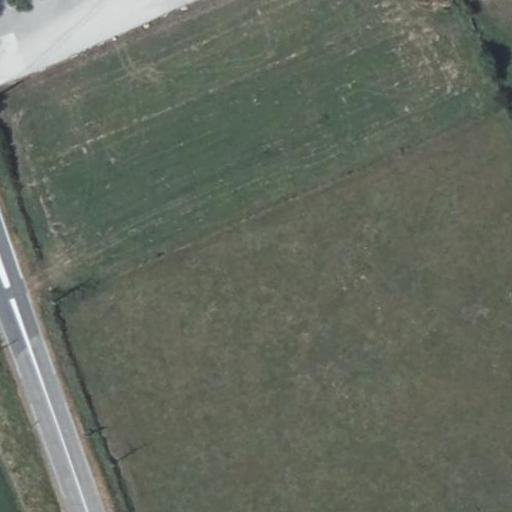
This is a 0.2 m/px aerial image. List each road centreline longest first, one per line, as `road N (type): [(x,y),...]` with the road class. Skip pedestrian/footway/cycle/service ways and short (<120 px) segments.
road 1 (tertiary): [(44,394),(0,259)]
road 2 (tertiary): [(44,394),(87,511)]
